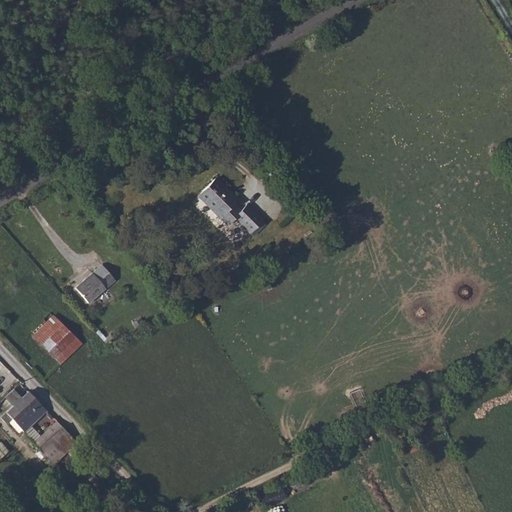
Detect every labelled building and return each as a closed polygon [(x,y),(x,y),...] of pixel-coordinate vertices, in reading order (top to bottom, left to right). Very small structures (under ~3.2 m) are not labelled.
[(201,192),(214,206),(213,207),(228,223),(234,218),(250,234),(263,221),(247,204),(240,211),(233,204),(237,199),(216,178),(201,192)] [(73,286),(88,304),(115,282),(100,264),(73,286)] [(31,345),(47,360),(69,339),(52,324),(31,345)] [(47,360),(59,372),(80,351),(69,339),(47,360)] [(12,406),(0,417),(0,418),(5,425),(12,419),(15,422),(39,399),(30,389),(21,397),(12,406)] [(4,397),(12,406),(21,397),(13,389),(4,397)] [(15,422),(22,431),(45,410),(45,405),(39,399),(15,422)] [(57,417),(34,440),(55,461),(78,439),(57,417)] [(0,457),(8,450),(1,441),(0,441),(0,457)]
